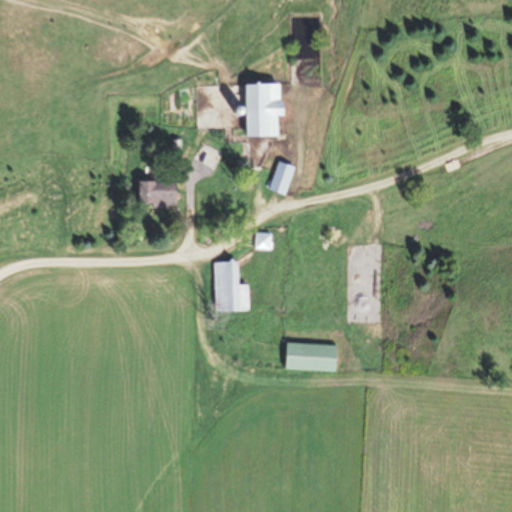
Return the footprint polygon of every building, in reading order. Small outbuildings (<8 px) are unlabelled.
[(237,136),(272,136),(272,82),(237,82),(237,136)] [(265,190),(279,195),(290,169),(275,163),(265,190)] [(130,203),(169,202),(168,175),(130,176),(130,203)] [(266,248),(266,234),(251,234),(251,249),(266,248)] [(243,283),(232,283),(232,259),(210,259),(210,311),(243,311),(243,283)] [(280,370),(332,372),(333,345),(280,343),(280,370)]
